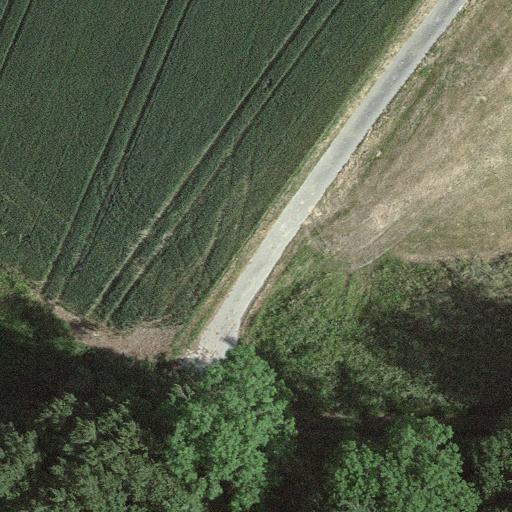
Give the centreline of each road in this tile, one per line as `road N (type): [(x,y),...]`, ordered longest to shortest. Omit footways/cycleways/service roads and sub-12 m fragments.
road 1 (track): [(453,0),(176,401)]
road 2 (track): [(176,401),(419,429),(511,422)]
road 3 (track): [(0,482),(176,401)]
